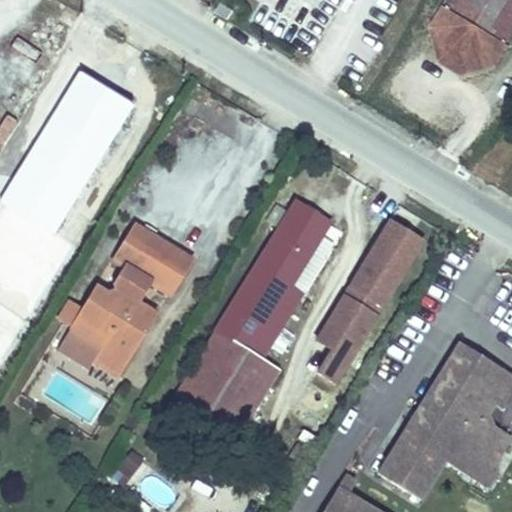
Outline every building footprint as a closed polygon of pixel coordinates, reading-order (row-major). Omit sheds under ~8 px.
[(257,0),(262,2),(253,27),(309,47),(316,28),(295,21),(297,15),(325,25),(331,10),(302,0),(301,0),(257,0)] [(459,79),(493,71),(511,39),(511,0),(445,0),(427,30),(436,65),(459,79)] [(220,4),(215,13),(227,21),(232,12),(220,4)] [(20,38),(14,49),(38,62),(44,51),(20,38)] [(0,198),(0,210),(50,242),(131,111),(76,77),(0,198)] [(213,331),(262,361),(303,294),(292,287),(332,222),(294,199),(213,330),(213,331)] [(424,241),(387,219),(346,287),(361,297),(355,307),(339,298),(313,341),(328,351),(314,373),(336,386),(424,241)] [(148,318),(129,307),(142,285),(161,298),(186,261),(124,223),(101,260),(110,267),(103,277),(103,292),(102,296),(84,286),(59,328),(91,348),(83,361),(110,378),(148,318)] [(346,287),(339,298),(355,307),(361,297),(346,287)] [(174,395),(240,435),(280,371),(262,361),(213,331),(174,395)] [(497,469),(492,467),(510,438),(483,421),(492,405),(497,408),(511,384),(511,375),(458,343),(376,475),(420,502),(444,463),(485,488),(497,469)] [(125,450),(108,482),(124,490),(141,458),(125,450)] [(379,511),(349,494),(357,481),(346,474),(322,511),(379,511)]
